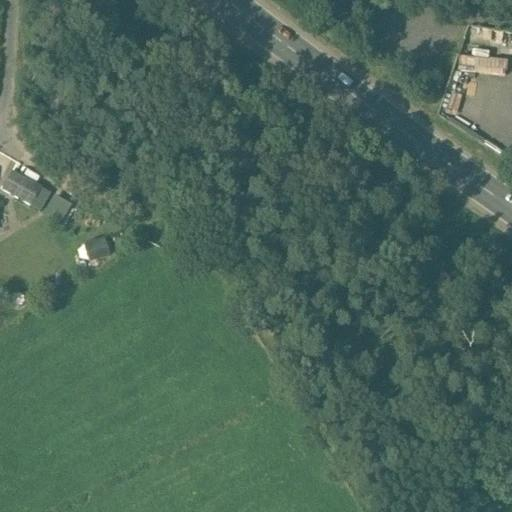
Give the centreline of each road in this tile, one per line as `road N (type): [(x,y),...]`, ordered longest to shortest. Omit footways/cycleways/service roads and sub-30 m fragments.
road 1 (primary): [(225,0),(511,206)]
road 2 (residential): [(0,131),(14,0)]
